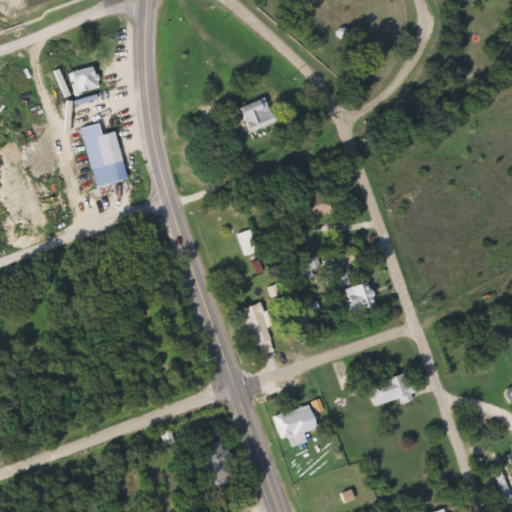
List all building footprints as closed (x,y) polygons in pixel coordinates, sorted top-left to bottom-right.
[(85,56),(96,83),(70,90),(60,65),(85,56)] [(105,87),(98,65),(71,74),(78,96),(105,87)] [(246,130),(231,98),(246,87),(256,100),(261,100),(275,121),(246,130)] [(110,122),(124,173),(90,180),(74,121),(93,117),(97,127),(110,122)] [(308,220),(334,212),(328,191),(301,200),(308,220)] [(247,256),(261,252),(254,229),(240,234),(247,256)] [(354,313),(376,308),(370,283),(348,288),(354,313)] [(257,347),(277,341),(265,302),(245,308),(257,347)] [(369,407),(408,394),(400,369),(360,382),(369,407)] [(275,414),(281,438),(291,436),(293,445),(328,436),(319,402),(275,414)] [(236,482),(227,441),(203,446),(212,488),(236,482)] [(488,470),(502,501),(510,497),(496,466),(488,470)]
